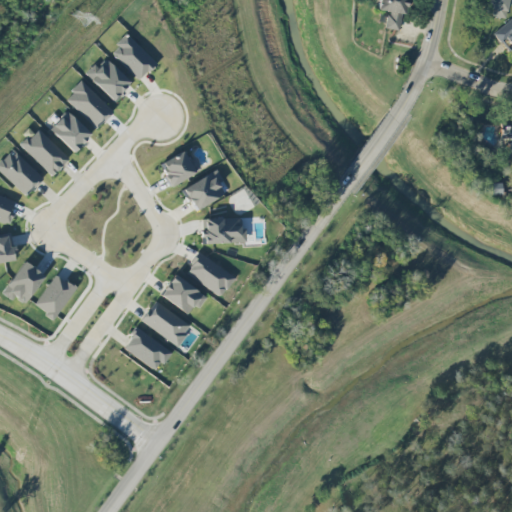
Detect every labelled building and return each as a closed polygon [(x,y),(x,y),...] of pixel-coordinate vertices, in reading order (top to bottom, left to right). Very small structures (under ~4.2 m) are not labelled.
[(379,0),(378,10),(388,12),(385,29),(400,31),(405,0),(379,0)] [(508,0),(486,0),(484,15),(505,19),(508,0)] [(511,17),(493,34),(511,56),(511,17)] [(155,64),(127,35),(109,52),(137,81),(155,64)] [(85,75),(114,102),(131,83),(102,57),(85,75)] [(113,112),(81,82),(64,99),(96,130),(113,112)] [(49,130),(73,153),(90,135),(66,112),(49,130)] [(20,146),(52,176),(68,159),(36,129),(20,146)] [(0,172),(26,197),(43,179),(12,150),(0,162),(0,172)] [(194,158),(187,161),(183,152),(158,164),(169,187),(201,170),(194,158)] [(191,210),(226,196),(216,173),(182,187),(191,210)] [(16,203),(0,196),(0,222),(7,225),(16,203)] [(245,242),(244,229),(240,229),(239,218),(200,219),(201,244),(245,242)] [(0,262),(15,260),(10,235),(0,237),(0,262)] [(184,273),(220,297),(234,277),(198,253),(184,273)] [(1,294),(12,301),(14,298),(24,305),(43,275),(22,262),(1,294)] [(55,320),(74,287),(53,275),(34,307),(55,320)] [(159,295),(186,315),(193,305),(198,308),(205,298),(174,275),(159,295)] [(178,346),(190,324),(152,302),(140,324),(178,346)] [(170,353),(137,328),(122,347),(155,372),(170,353)]
